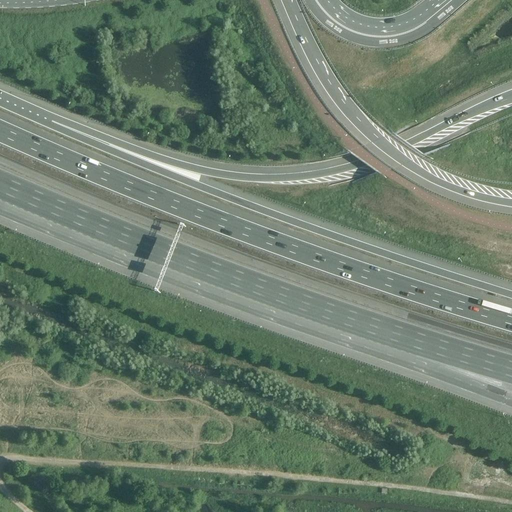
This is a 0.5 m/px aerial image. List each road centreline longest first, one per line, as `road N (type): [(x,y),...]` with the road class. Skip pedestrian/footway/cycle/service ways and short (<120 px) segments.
road 1 (motorway): [(511,349),(172,233),(0,159)]
road 2 (motorway): [(511,322),(195,213),(0,132)]
road 3 (motorway): [(511,294),(218,195),(50,125)]
road 4 (motorway): [(511,96),(394,151),(306,176),(223,175),(50,125)]
road 5 (motorway): [(0,184),(421,342)]
road 6 (track): [(511,503),(102,463)]
road 7 (motorway): [(288,0),(331,86),(378,140),(444,185),(511,203)]
road 8 (motorway): [(445,0),(389,30),(357,27),(321,0)]
